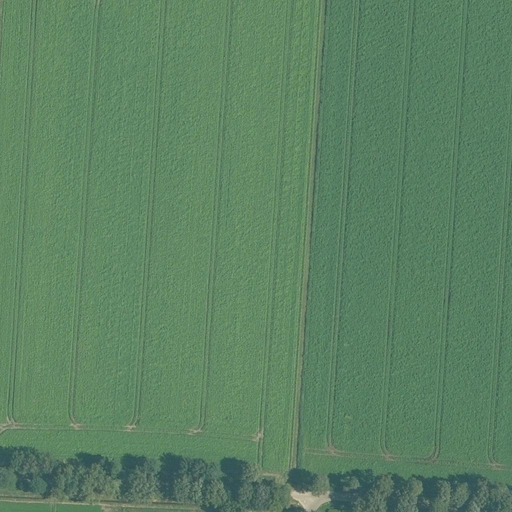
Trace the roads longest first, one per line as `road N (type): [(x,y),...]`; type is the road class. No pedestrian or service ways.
road 1 (track): [(309,493),(0,472)]
road 2 (unclassified): [(511,510),(309,493)]
